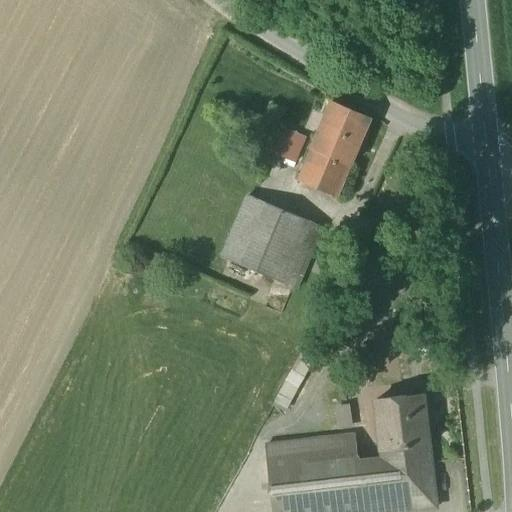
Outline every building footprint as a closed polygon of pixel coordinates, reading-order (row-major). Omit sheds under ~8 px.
[(333,104),(299,182),(336,198),(370,119),(333,104)] [(284,129),(274,154),(297,163),(307,138),(284,129)] [(330,227),(251,195),(226,257),(305,289),(330,227)] [(294,411),(318,350),(303,344),(279,405),(294,411)] [(383,464),(431,459),(424,396),(376,401),(382,458),(383,464)] [(340,428),(355,427),(353,403),(338,404),(340,428)] [(403,511),(436,508),(431,459),(383,464),(382,458),(358,461),(355,435),(266,445),(273,511),(403,511)]
